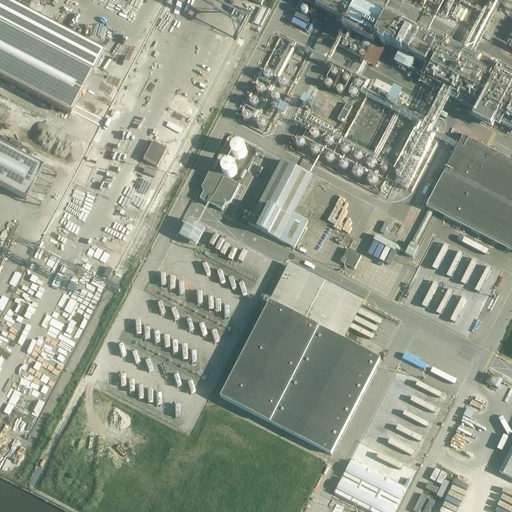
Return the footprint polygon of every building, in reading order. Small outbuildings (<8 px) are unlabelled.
[(0,0),(0,76),(70,113),(92,71),(103,52),(26,12),(31,0),(50,0),(112,32),(129,0),(0,0)] [(386,43),(425,63),(435,45),(386,19),(388,14),(372,6),(370,11),(357,4),(353,3),(354,2),(349,0),(319,0),(317,6),(347,22),(343,29),(374,44),(377,38),(383,41),(382,44),(385,46),(386,43)] [(511,74),(499,67),(494,76),(441,49),(423,84),(476,112),(473,117),(491,127),(494,122),(511,130),(511,74)] [(410,72),(415,61),(401,54),(400,53),(394,64),(410,72)] [(402,83),(398,94),(414,99),(418,89),(402,83)] [(294,111),(298,103),(290,99),(286,107),(294,111)] [(452,147),(456,150),(463,137),(458,134),(452,147)] [(511,162),(496,154),(463,137),(426,208),(511,252),(511,162)] [(353,147),(358,150),(361,144),(356,141),(353,147)] [(143,161),(157,168),(166,150),(152,143),(143,161)] [(246,155),(247,152),(247,149),(245,146),(242,144),(239,143),(237,143),(236,144),(233,146),(231,149),(230,152),(231,155),(233,158),(234,159),(236,160),(238,160),(242,160),(243,159),(245,158),(246,155)] [(0,186),(26,200),(43,168),(0,145),(0,186)] [(332,169),(336,160),(328,157),(324,165),(332,169)] [(238,172),(238,169),(238,167),(236,164),(233,162),(230,161),(227,162),(224,163),(222,166),(221,169),(222,173),(224,175),(225,176),(227,177),(230,178),(233,177),(234,176),(236,175),(238,172)] [(249,225),(294,249),(308,222),(292,214),(311,177),(282,162),(249,225)] [(240,185),(237,184),(211,170),(202,188),(203,193),(200,200),(222,211),(226,204),(231,203),(240,185)] [(389,170),(380,171),(380,180),(389,179),(389,170)] [(356,200),(351,213),(336,207),(340,197),(329,193),(321,214),(362,230),(368,215),(361,213),(365,204),(356,200)] [(206,230),(187,220),(178,236),(197,247),(206,230)] [(421,238),(416,248),(396,238),(398,235),(376,225),(373,231),(422,255),(428,242),(421,238)] [(341,263),(354,270),(361,256),(348,249),(341,263)] [(219,399),(329,456),(379,360),(340,340),(359,305),(287,268),(219,399)] [(445,368),(447,363),(439,359),(437,364),(445,368)] [(487,385),(485,390),(496,395),(498,390),(487,385)]
